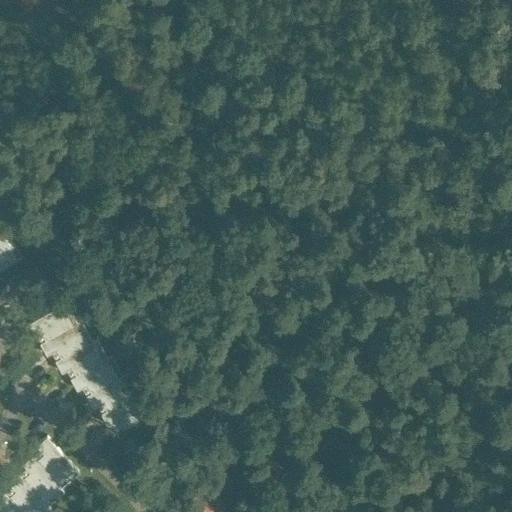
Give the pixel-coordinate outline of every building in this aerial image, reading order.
[(7,237),(0,240),(0,267),(19,257),(7,237)] [(41,341),(78,320),(74,322),(63,302),(25,323),(31,334),(44,326),(50,336),(41,341)] [(56,358),(56,359),(93,338),(89,340),(78,320),(41,341),(46,351),(60,344),(65,353),(56,358)] [(71,376),(71,377),(109,356),(108,355),(104,357),(93,338),(56,359),(62,369),(75,362),(80,371),(71,376)] [(86,394),(87,394),(124,373),(119,375),(109,356),(71,377),(77,386),(90,379),(95,389),(86,394)] [(102,411),(102,412),(139,391),(139,390),(135,393),(124,373),(87,394),(92,404),(105,397),(111,406),(102,411)] [(139,391),(102,412),(107,422),(120,414),(126,425),(150,411),(139,391)] [(34,453),(33,453),(62,485),(59,481),(76,466),(48,434),(39,442),(49,453),(40,461),(34,453)] [(20,471),(19,472),(48,504),(48,503),(45,500),(62,485),(33,453),(25,461),(35,472),(26,479),(20,471)] [(6,490),(5,490),(24,511),(38,511),(48,504),(19,472),(11,479),(21,490),(12,498),(6,490)] [(219,511),(225,508),(205,484),(185,500),(194,511),(219,511)] [(24,511),(5,490),(0,494),(0,501),(7,509),(2,511),(24,511)]
